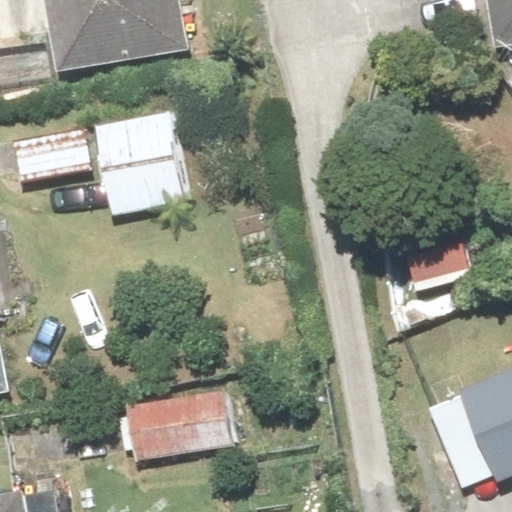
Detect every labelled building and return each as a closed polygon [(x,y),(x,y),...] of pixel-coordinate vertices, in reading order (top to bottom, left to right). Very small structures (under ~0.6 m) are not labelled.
[(208,0),(40,0),(53,82),(218,58),(208,0)] [(181,119),(101,133),(116,221),(197,207),(181,119)] [(92,135),(17,147),(24,187),(98,176),(92,135)] [(0,213),(0,403),(27,399),(1,213),(0,213)] [(511,367),(476,382),(511,466),(511,367)] [(231,393),(128,411),(138,468),(241,450),(231,393)] [(0,511),(56,511),(56,498),(0,501),(0,511)]
